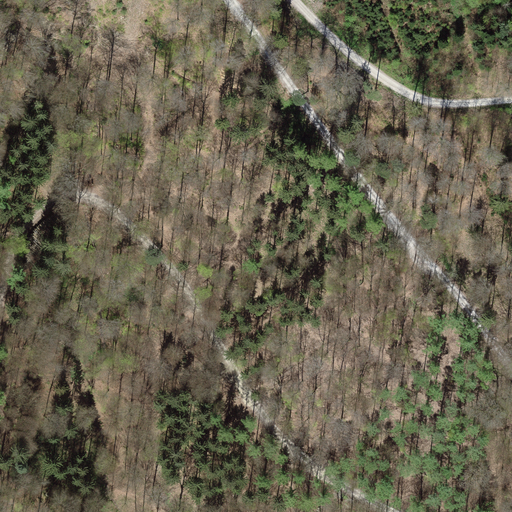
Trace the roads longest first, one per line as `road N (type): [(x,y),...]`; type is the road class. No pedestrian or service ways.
road 1 (track): [(397,511),(310,465),(254,404),(221,343),(143,237),(89,194),(67,194),(17,236),(0,303)]
road 2 (track): [(225,0),(294,82),(331,145),(511,364)]
road 3 (track): [(511,100),(430,102),(396,90),(361,68),(293,0)]
